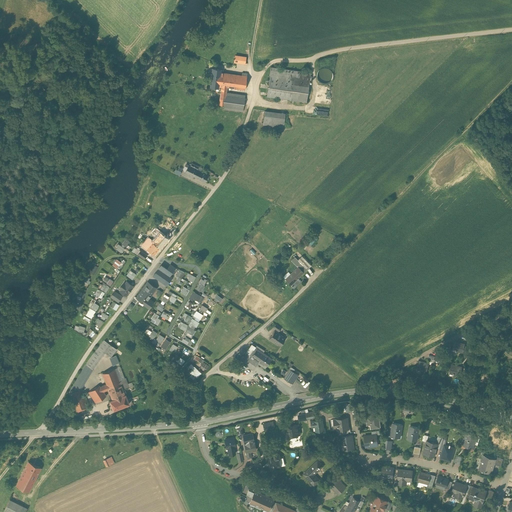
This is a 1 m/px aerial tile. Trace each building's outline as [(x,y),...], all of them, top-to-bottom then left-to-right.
[(310,73),(271,67),(267,96),(306,101),(309,83),(310,73)] [(220,69),(213,68),(211,85),(218,86),(218,85),(221,86),(222,86),(224,72),(221,72),(222,70),(220,69)] [(241,75),(229,73),(224,72),(222,86),(227,87),(239,89),(241,75)] [(245,95),(226,93),(225,98),(224,105),(224,109),(242,111),(245,95)] [(285,114),(265,111),(263,124),(283,127),(285,114)] [(190,165),(189,165),(185,172),(193,176),(193,175),(205,181),(208,175),(197,169),(190,165)] [(160,231),(146,247),(154,254),(165,241),(168,237),(160,231)] [(147,255),(140,250),(137,253),(144,258),(147,255)] [(298,261),(295,257),(292,261),(298,268),(298,267),(303,273),(306,270),(298,261)] [(311,267),(303,257),(298,261),(306,270),(307,271),(311,267)] [(117,260),(113,266),(117,269),(121,263),(117,260)] [(171,265),(168,269),(161,264),(159,268),(172,277),(173,275),(180,279),(184,274),(171,265)] [(93,265),(89,273),(94,275),(98,268),(93,265)] [(298,268),(285,279),(290,285),(298,279),(304,273),(303,273),(298,267),(298,268)] [(172,277),(159,268),(153,275),(161,281),(161,280),(167,284),(172,277)] [(113,281),(106,277),(103,282),(110,287),(113,281)] [(298,279),(290,285),(293,288),(300,282),(298,279)] [(127,281),(120,290),(125,294),(126,294),(128,290),(130,290),(131,287),(130,287),(132,285),(127,281)] [(148,281),(136,297),(145,303),(148,298),(156,287),(152,284),(148,281)] [(101,284),(99,289),(106,293),(109,288),(101,284)] [(199,284),(196,289),(201,292),(204,287),(199,284)] [(189,290),(183,287),(179,292),(185,296),(189,290)] [(104,293),(97,290),(94,296),(101,299),(104,293)] [(122,295),(114,290),(110,296),(118,301),(122,295)] [(84,294),(78,292),(76,300),(82,302),(84,294)] [(193,292),(189,300),(194,302),(194,301),(199,303),(202,298),(198,295),(193,292)] [(164,294),(160,300),(165,303),(169,298),(164,294)] [(215,299),(213,301),(215,303),(218,301),(220,302),(222,299),(217,294),(214,298),(215,299)] [(148,298),(145,303),(144,303),(149,307),(153,301),(148,298)] [(206,298),(203,303),(209,306),(212,302),(206,298)] [(93,303),(90,309),(96,312),(99,306),(93,303)] [(159,303),(155,308),(161,311),(164,306),(159,303)] [(90,309),(86,316),(92,319),(96,312),(90,309)] [(163,311),(160,316),(166,319),(168,314),(163,311)] [(203,315),(196,311),(193,317),(200,321),(203,315)] [(108,316),(103,312),(99,317),(105,321),(108,316)] [(158,316),(152,312),(150,317),(156,320),(158,316)] [(192,318),(187,315),(183,322),(188,325),(192,318)] [(90,320),(83,317),(81,322),(88,325),(90,320)] [(103,323),(99,320),(95,327),(99,330),(103,323)] [(279,330),(276,328),(276,329),(273,327),(276,324),(272,321),(269,325),(272,327),(273,328),(275,330),(278,332),(279,330)] [(183,323),(182,325),(179,324),(177,328),(180,329),(184,331),(187,326),(183,323)] [(83,335),(85,328),(79,326),(79,328),(78,331),(77,333),(83,335)] [(152,330),(148,336),(153,339),(157,333),(152,330)] [(278,332),(275,330),(269,338),(280,345),(285,338),(277,333),(278,332)] [(473,332),(467,330),(465,339),(472,341),(473,332)] [(497,338),(489,339),(490,347),(497,346),(497,338)] [(104,339),(86,363),(92,368),(104,352),(110,344),(104,339)] [(170,342),(165,339),(160,347),(165,350),(170,342)] [(464,344),(455,342),(453,349),(456,350),(456,351),(457,350),(462,351),(464,344)] [(110,344),(104,352),(110,357),(116,349),(110,344)] [(177,347),(172,344),(168,350),(173,353),(177,347)] [(252,352),(248,349),(240,361),(252,369),(258,361),(252,356),(257,349),(257,348),(255,347),(252,352)] [(264,353),(257,349),(252,356),(258,361),(259,361),(264,353)] [(446,354),(437,352),(435,360),(438,360),(438,361),(439,361),(439,360),(444,362),(446,354)] [(271,358),(264,353),(259,361),(260,362),(263,364),(266,366),(271,358)] [(487,357),(477,355),(476,363),(486,365),(487,357)] [(201,364),(200,365),(206,370),(208,367),(202,363),(203,361),(196,356),(194,359),(201,364)] [(428,364),(419,361),(417,368),(420,369),(419,370),(420,370),(421,369),(426,371),(428,364)] [(84,383),(92,368),(86,363),(69,393),(69,394),(81,389),(80,385),(84,383)] [(461,367),(452,365),(450,373),(453,373),(453,374),(454,374),(454,373),(459,375),(461,367)] [(114,368),(119,380),(124,378),(119,366),(114,368)] [(201,374),(194,367),(189,372),(191,374),(187,378),(191,381),(195,377),(196,379),(201,374)] [(112,399),(124,394),(122,389),(119,380),(114,368),(102,373),(106,384),(109,389),(112,399)] [(296,374),(290,370),(284,378),(290,382),(296,374)] [(490,376),(480,375),(479,382),(489,383),(490,376)] [(124,378),(119,380),(122,389),(128,387),(125,378),(124,378)] [(99,385),(88,391),(95,402),(106,396),(103,391),(109,389),(106,384),(100,386),(99,385)] [(81,389),(69,394),(76,411),(88,406),(81,389)] [(112,399),(109,400),(113,410),(129,404),(125,394),(124,394),(112,399)] [(378,413),(366,415),(367,422),(370,422),(371,428),(380,426),(378,413)] [(347,417),(335,419),(336,425),(338,425),(339,429),(349,428),(348,427),(348,423),(347,423),(347,417)] [(322,419),(311,421),(312,426),(316,425),(316,430),(323,429),(322,419)] [(273,422),(263,424),(264,430),(274,428),(273,422)] [(402,424),(393,423),(391,436),(391,434),(399,435),(399,437),(402,424)] [(297,424),(293,425),(293,426),(291,426),(289,425),(285,426),(287,433),(286,433),(285,435),(286,437),(287,438),(290,438),(291,436),(300,434),(297,424)] [(419,427),(410,425),(408,438),(408,437),(416,438),(416,440),(419,427)] [(477,434),(466,431),(464,438),(465,438),(464,443),(464,444),(473,447),(474,443),(475,440),(476,435),(477,435),(477,434)] [(243,435),(244,440),(244,443),(254,441),(252,433),(243,435)] [(372,434),(364,435),(365,446),(378,444),(377,434),(376,434),(376,433),(372,434)] [(349,434),(341,436),(342,444),(344,443),(344,448),(354,447),(352,434),(349,434)] [(233,437),(225,439),(226,447),(227,447),(229,454),(235,453),(233,446),(235,445),(233,437)] [(437,443),(427,440),(426,441),(423,452),(424,453),(424,452),(429,453),(428,454),(434,456),(436,447),(438,443),(437,443)] [(254,441),(244,443),(245,446),(246,451),(250,451),(256,449),(254,441)] [(445,444),(444,444),(442,450),(440,457),(450,460),(454,447),(450,446),(450,444),(450,443),(449,445),(445,444)] [(279,453),(271,454),(271,456),(267,457),(270,469),(281,467),(279,458),(280,457),(279,453)] [(495,459),(483,455),(479,467),(483,468),(483,469),(490,472),(493,463),(494,464),(495,459)] [(503,458),(497,456),(495,464),(501,465),(503,458)] [(112,457),(103,460),(107,468),(113,465),(115,464),(112,457)] [(317,458),(302,472),(314,486),(321,479),(316,473),(324,466),(317,458)] [(41,467),(29,461),(25,468),(37,474),(41,467)] [(393,466),(382,465),(381,475),(385,475),(385,477),(392,477),(393,468),(393,466)] [(37,474),(25,468),(17,484),(29,491),(37,474)] [(412,470),(399,468),(397,482),(403,483),(403,479),(411,480),(412,470)] [(430,474),(420,471),(418,480),(428,483),(430,474)] [(448,479),(438,475),(435,484),(445,487),(448,480),(448,479)] [(340,483),(333,476),(327,482),(338,494),(346,487),(342,482),(340,483)] [(465,484),(455,481),(453,487),(454,487),(453,492),(457,493),(456,495),(462,497),(461,498),(462,498),(464,491),(466,485),(465,484)] [(480,490),(477,489),(477,488),(473,487),(473,486),(470,494),(469,496),(473,498),(472,499),(476,500),(475,505),(480,507),(482,502),(486,490),(481,488),(480,490)] [(274,499),(255,491),(254,492),(252,498),(250,502),(255,504),(255,505),(264,509),(269,511),(271,507),(273,501),(274,499)] [(388,501),(377,495),(371,508),(375,510),(374,511),(375,511),(381,511),(384,507),(385,507),(388,501)] [(353,496),(347,505),(348,505),(344,511),(353,511),(355,509),(355,510),(360,500),(353,496)] [(25,511),(27,508),(9,499),(4,510),(7,511),(25,511)] [(277,511),(281,504),(276,502),(272,511),(275,511),(277,511)]
